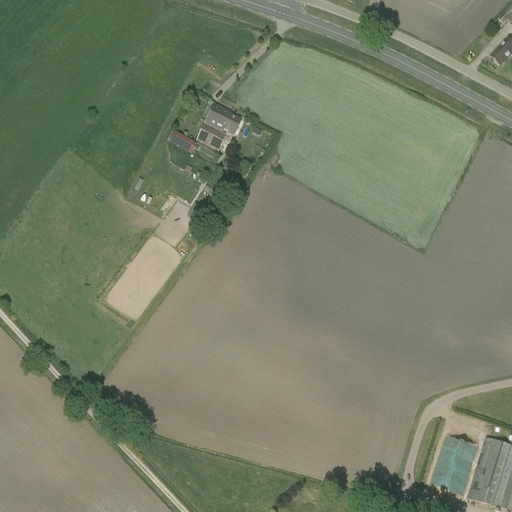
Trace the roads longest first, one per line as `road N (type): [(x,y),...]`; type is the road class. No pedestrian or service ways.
road 1 (track): [(183,511),(0,316)]
road 2 (primary): [(511,119),(417,68),(289,15)]
road 3 (unclassified): [(511,95),(308,0)]
road 4 (unknown): [(289,15),(193,137)]
